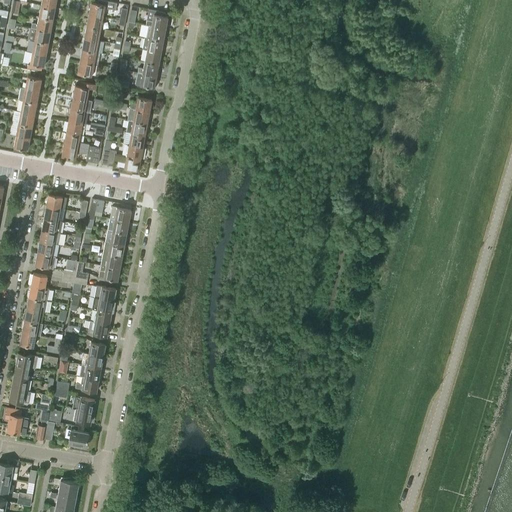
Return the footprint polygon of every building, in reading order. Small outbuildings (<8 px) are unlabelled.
[(91,1),(89,13),(103,16),(104,7),(116,9),(117,2),(105,0),(97,0),(97,2),(91,1)] [(53,19),(55,7),(42,4),(39,16),(53,19)] [(122,7),(120,19),(126,20),(128,8),(122,7)] [(7,18),(8,10),(3,9),(0,8),(0,16),(1,16),(7,18)] [(132,9),(129,21),(135,22),(137,10),(132,9)] [(147,24),(165,28),(168,16),(166,15),(166,14),(165,12),(159,11),(158,14),(154,13),(153,20),(147,19),(146,24),(147,24)] [(101,28),(103,16),(89,13),(87,25),(101,28)] [(53,19),(39,16),(38,23),(32,22),(31,27),(37,28),(51,31),(53,19)] [(163,40),(165,28),(147,24),(145,36),(163,40)] [(98,40),(101,28),(87,25),(84,37),(98,40)] [(49,42),(51,31),(37,28),(35,40),(49,42)] [(163,40),(145,36),(142,49),(147,49),(161,51),(162,47),(163,47),(164,46),(165,42),(164,41),(163,40)] [(96,51),(98,40),(84,37),(82,49),(96,51)] [(46,54),(49,42),(35,40),(32,51),(46,54)] [(98,40),(96,51),(102,53),(104,41),(98,40)] [(94,63),(96,51),(82,49),(80,60),(94,63)] [(159,63),(161,51),(147,49),(145,61),(159,63)] [(44,66),(46,54),(32,51),(30,63),(29,63),(28,67),(42,70),(43,66),(44,66)] [(92,75),(94,63),(80,60),(78,72),(92,75)] [(160,64),(159,63),(145,61),(143,67),(139,66),(138,71),(156,75),(157,70),(159,70),(160,69),(161,65),(160,64)] [(156,79),(156,75),(138,71),(135,83),(154,87),(154,86),(155,86),(157,85),(157,81),(157,80),(156,79)] [(27,75),(25,88),(39,90),(41,78),(27,75)] [(117,80),(116,86),(128,88),(129,82),(117,80)] [(75,84),(72,97),(86,99),(89,87),(95,88),(96,84),(81,81),(80,85),(75,84)] [(36,102),(39,90),(25,88),(20,87),(18,99),(22,100),(36,102)] [(131,101),(129,108),(149,111),(151,99),(138,96),(137,102),(131,101)] [(92,100),(86,99),(72,97),(72,101),(70,101),(69,102),(69,107),(70,108),(84,111),(88,112),(90,112),(92,100)] [(34,114),(36,102),(22,100),(20,111),(34,114)] [(88,112),(84,111),(70,108),(68,120),(82,123),(86,124),(88,112)] [(147,123),(149,111),(129,108),(127,119),(128,120),(147,123)] [(32,126),(34,114),(20,111),(18,123),(32,126)] [(86,124),(82,123),(68,120),(66,132),(80,135),(81,128),(85,129),(86,124)] [(147,123),(128,120),(126,131),(131,132),(145,135),(146,130),(147,130),(148,129),(149,125),(148,124),(147,124),(147,123)] [(30,138),(32,126),(18,123),(16,135),(30,138)] [(125,131),(123,143),(129,144),(131,132),(126,131),(125,131)] [(78,142),(80,135),(66,132),(63,144),(88,148),(89,145),(89,144),(78,142)] [(129,144),(142,147),(145,135),(131,132),(129,144)] [(27,149),(30,138),(16,135),(13,147),(27,149)] [(95,151),(96,146),(89,145),(88,148),(63,144),(61,156),(75,159),(77,151),(87,154),(86,161),(92,162),(95,151)] [(140,159),(142,147),(129,144),(127,156),(140,159)] [(117,151),(111,149),(110,154),(108,165),(114,166),(115,159),(116,154),(117,151)] [(108,165),(110,154),(103,153),(101,164),(108,165)] [(138,171),(140,159),(127,156),(116,154),(115,159),(126,161),(123,173),(132,174),(132,170),(138,171)] [(48,193),(46,205),(64,209),(67,197),(48,193)] [(92,197),(89,213),(95,214),(98,199),(92,197)] [(82,200),(79,211),(85,212),(87,201),(82,200)] [(62,221),(64,209),(46,205),(44,217),(57,220),(62,221)] [(112,205),(110,217),(128,220),(130,209),(112,205)] [(60,232),(62,221),(57,220),(44,217),(41,229),(60,232)] [(126,232),(128,220),(110,217),(107,229),(126,232)] [(60,232),(41,229),(39,240),(53,243),(58,244),(60,232)] [(126,232),(107,229),(105,240),(124,244),(125,239),(126,239),(127,239),(128,234),(127,233),(126,233),(126,232)] [(51,255),(53,243),(39,240),(37,252),(51,255)] [(122,256),(124,244),(105,240),(103,252),(122,256)] [(56,256),(51,255),(37,252),(34,265),(53,268),(56,256)] [(119,267),(122,256),(103,252),(101,264),(119,267)] [(117,280),(119,267),(101,264),(98,276),(103,277),(103,278),(117,280)] [(75,276),(76,270),(64,268),(63,274),(75,276)] [(89,273),(76,270),(75,276),(88,278),(89,273)] [(33,273),(31,285),(44,287),(47,275),(33,273)] [(74,282),(75,276),(63,274),(62,280),(74,282)] [(87,284),(88,278),(75,276),(74,282),(81,283),(87,284)] [(49,288),(44,287),(31,285),(28,296),(47,300),(49,288)] [(96,285),(94,296),(113,300),(116,288),(96,285)] [(45,311),(47,300),(28,296),(26,308),(40,311),(45,311)] [(113,300),(94,296),(92,308),(97,309),(111,312),(113,300)] [(40,311),(26,308),(25,313),(24,313),(23,313),(22,318),(23,319),(24,319),(24,320),(38,322),(40,311)] [(109,323),(111,312),(97,309),(95,321),(109,323)] [(38,322),(24,320),(22,332),(35,334),(40,335),(43,323),(38,322)] [(95,321),(90,320),(88,332),(106,336),(107,331),(109,331),(110,330),(110,326),(110,325),(109,325),(109,323),(95,321)] [(67,330),(79,333),(80,327),(68,324),(67,330)] [(19,344),(33,347),(35,334),(22,332),(19,344)] [(78,336),(66,334),(65,340),(77,342),(78,336)] [(59,353),(62,339),(56,338),(54,346),(48,345),(47,350),(59,353)] [(91,341),(89,353),(103,355),(105,344),(91,341)] [(15,364),(30,366),(35,368),(38,355),(18,352),(15,364)] [(100,368),(103,355),(89,353),(84,352),(81,364),(86,365),(100,368)] [(45,361),(57,363),(58,357),(46,355),(45,361)] [(27,378),(30,366),(15,364),(13,375),(27,378)] [(98,379),(100,368),(86,365),(81,364),(79,376),(82,376),(84,377),(84,376),(98,379)] [(25,390),(27,378),(13,375),(11,387),(25,390)] [(98,380),(98,379),(84,376),(84,377),(82,376),(80,383),(76,382),(75,388),(96,391),(97,387),(98,387),(99,386),(100,382),(99,381),(98,380)] [(57,380),(56,387),(68,389),(69,383),(57,380)] [(23,402),(25,390),(11,387),(9,399),(23,402)] [(67,397),(68,389),(56,387),(54,395),(67,397)] [(72,407),(76,408),(92,411),(93,410),(95,410),(95,406),(94,405),(95,399),(75,395),(72,407)] [(49,404),(37,402),(36,408),(48,410),(49,404)] [(7,431),(19,433),(25,434),(28,418),(22,417),(22,416),(20,415),(21,409),(7,407),(6,415),(10,416),(7,431)] [(51,407),(48,419),(48,420),(60,422),(62,410),(51,407)] [(92,412),(92,411),(76,408),(74,420),(76,420),(76,421),(90,423),(91,418),(93,417),(94,414),(92,412)] [(47,420),(46,426),(44,438),(51,439),(54,421),(47,420)] [(44,438),(46,426),(37,424),(35,436),(44,438)] [(88,432),(79,430),(71,428),(68,443),(86,446),(88,432)] [(0,462),(0,475),(10,478),(12,472),(17,473),(19,466),(13,465),(0,462)] [(34,482),(37,469),(30,468),(28,481),(34,482)] [(9,484),(10,478),(0,475),(0,489),(13,492),(14,485),(9,484)] [(61,479),(58,492),(76,496),(79,482),(61,479)] [(19,491),(18,498),(31,500),(32,494),(19,491)] [(74,510),(76,496),(58,492),(56,506),(74,510)]
